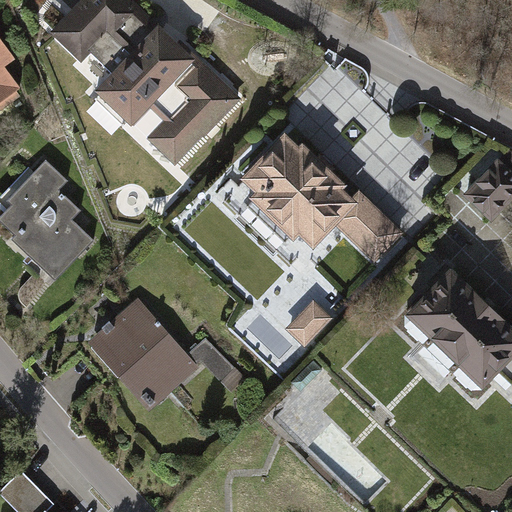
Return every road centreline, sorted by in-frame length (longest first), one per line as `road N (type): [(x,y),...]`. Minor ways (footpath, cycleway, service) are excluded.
road 1 (residential): [(511,124),(277,0)]
road 2 (residential): [(0,352),(137,511)]
